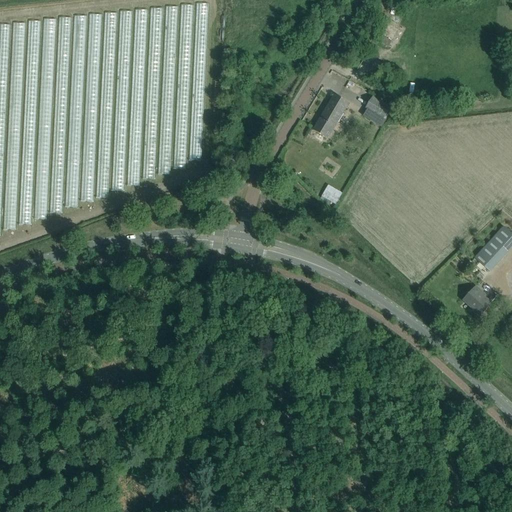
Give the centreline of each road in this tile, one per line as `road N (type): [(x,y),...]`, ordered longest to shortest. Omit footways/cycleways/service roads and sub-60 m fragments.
road 1 (track): [(135,423),(406,336)]
road 2 (tertiary): [(511,413),(395,311),(287,253)]
road 3 (tertiary): [(242,235),(262,169),(363,0)]
road 4 (tertiary): [(191,237),(113,243),(0,279)]
road 5 (track): [(0,466),(135,423)]
